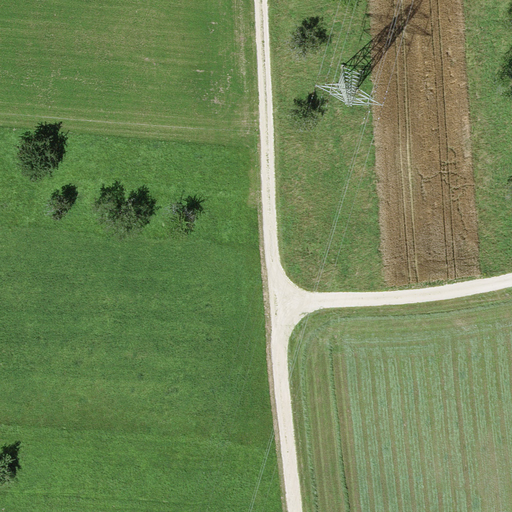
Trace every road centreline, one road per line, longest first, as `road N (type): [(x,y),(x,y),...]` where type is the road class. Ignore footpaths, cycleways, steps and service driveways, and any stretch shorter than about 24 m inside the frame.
road 1 (track): [(296,511),(275,303),(260,0)]
road 2 (track): [(275,303),(400,300),(511,282)]
